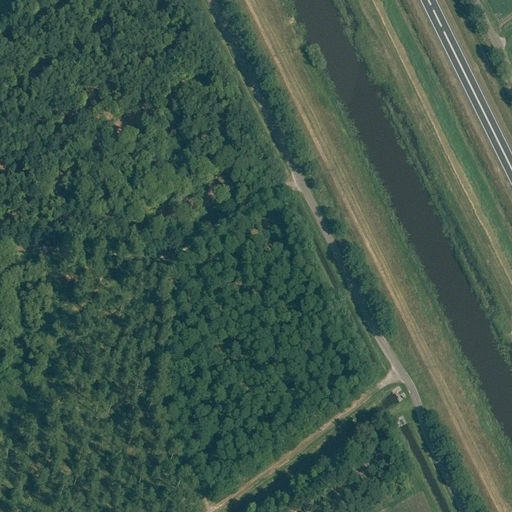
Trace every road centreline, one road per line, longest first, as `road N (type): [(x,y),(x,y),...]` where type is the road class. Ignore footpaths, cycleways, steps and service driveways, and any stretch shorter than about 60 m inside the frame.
road 1 (unclassified): [(463,511),(410,384),(376,333),(211,0)]
road 2 (trunk): [(511,170),(428,0)]
